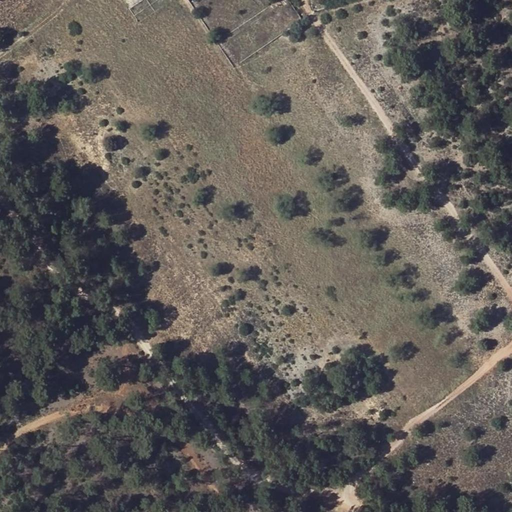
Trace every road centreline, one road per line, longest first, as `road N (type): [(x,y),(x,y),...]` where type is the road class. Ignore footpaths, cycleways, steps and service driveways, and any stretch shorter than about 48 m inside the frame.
road 1 (track): [(0,188),(38,238),(127,315),(246,461),(286,481),(356,486),(375,511)]
road 2 (track): [(305,0),(511,288)]
road 3 (track): [(0,447),(83,403),(140,413),(204,470),(235,511)]
road 4 (track): [(511,351),(356,486)]
